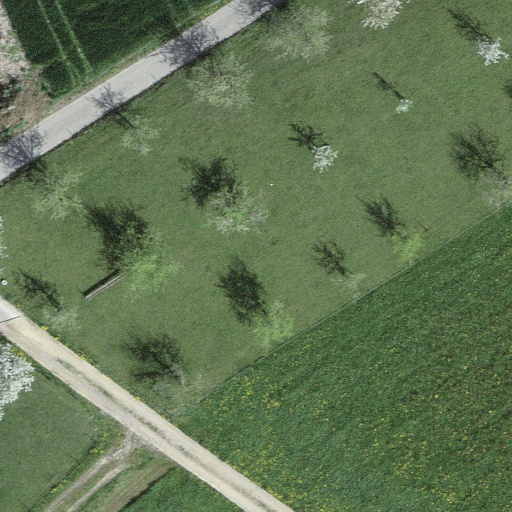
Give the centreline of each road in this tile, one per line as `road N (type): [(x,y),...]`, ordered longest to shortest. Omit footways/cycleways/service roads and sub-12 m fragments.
road 1 (track): [(0,317),(270,511)]
road 2 (track): [(255,0),(0,163)]
road 3 (track): [(64,511),(113,466),(144,422)]
